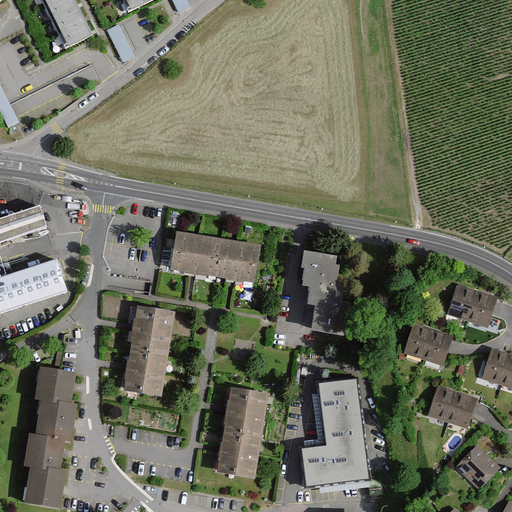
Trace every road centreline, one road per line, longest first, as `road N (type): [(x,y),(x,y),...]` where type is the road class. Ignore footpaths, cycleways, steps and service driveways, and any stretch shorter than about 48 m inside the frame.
road 1 (tertiary): [(26,167),(424,240),(511,274)]
road 2 (residential): [(215,0),(54,129),(26,167)]
